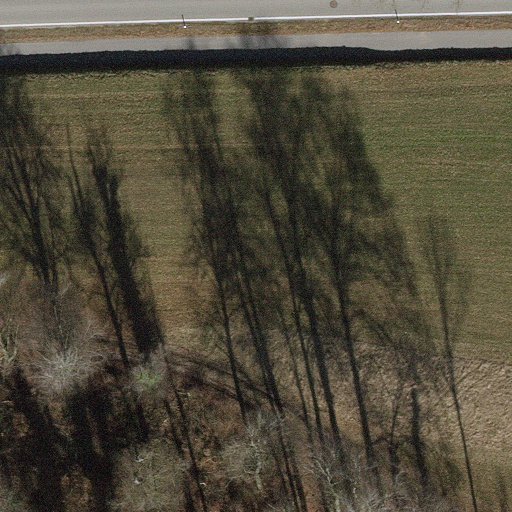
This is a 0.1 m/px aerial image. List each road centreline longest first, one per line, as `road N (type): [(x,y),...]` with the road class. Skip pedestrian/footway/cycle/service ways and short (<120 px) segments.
road 1 (tertiary): [(0,16),(505,0)]
road 2 (track): [(0,330),(174,352),(265,406),(388,511)]
